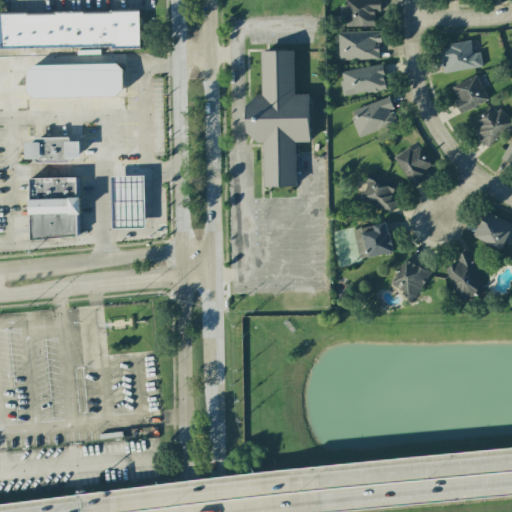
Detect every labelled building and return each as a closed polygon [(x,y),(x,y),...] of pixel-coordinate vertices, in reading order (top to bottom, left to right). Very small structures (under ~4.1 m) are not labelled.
[(342,27),(374,26),(374,12),(380,11),(380,0),(345,0),(341,0),(342,27)] [(0,47),(140,46),(139,13),(0,14),(0,47)] [(338,60),(378,59),(377,42),(380,42),(380,31),(337,32),(338,60)] [(480,52),(473,53),(470,40),(445,44),(446,51),(439,53),(443,73),(482,66),(480,52)] [(264,187),(296,186),(295,142),(310,142),(309,94),(295,94),(294,51),(261,51),(262,97),(247,98),(248,140),(263,140),(264,187)] [(27,98),(123,96),(122,64),(27,66),(27,98)] [(386,88),(381,64),(338,72),(343,97),(386,88)] [(454,102),(459,114),(488,100),(476,75),(451,87),(458,100),(454,102)] [(360,137),(396,124),(391,109),(393,108),(388,96),(350,111),(360,137)] [(492,104),(470,128),(490,146),(511,122),(492,104)] [(511,138),(502,160),(510,163),(510,162),(511,162),(511,138)] [(25,140),(26,161),(81,160),(81,142),(67,142),(67,139),(25,140)] [(431,165),(417,144),(394,158),(413,187),(427,178),(422,171),(431,165)] [(396,185),(370,173),(358,199),(391,213),(396,200),(391,198),(396,185)] [(113,229),(146,228),(145,176),(112,176),(113,229)] [(29,178),(30,238),(80,237),(79,178),(29,178)] [(511,235),(511,224),(486,211),(474,236),(504,252),(511,235)] [(353,229),(359,259),(393,252),(387,223),(353,229)] [(445,268),(454,299),(481,292),(470,251),(456,255),(458,264),(445,268)] [(413,299),(430,274),(408,258),(390,283),(413,299)]
